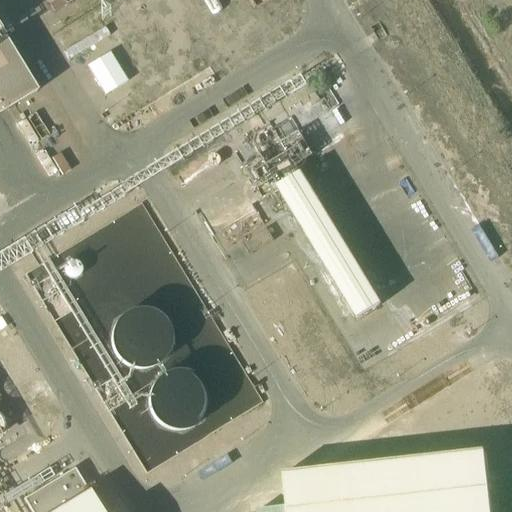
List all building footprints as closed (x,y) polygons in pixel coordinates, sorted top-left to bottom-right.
[(62,0),(56,0),(49,5),(54,14),(66,6),(62,0)] [(0,113),(35,92),(3,39),(0,40),(0,113)] [(113,46),(89,61),(110,94),(134,79),(113,46)] [(372,302),(287,168),(304,158),(287,131),(231,166),(249,195),(265,185),(348,317),(372,302)] [(266,229),(243,244),(250,256),(274,241),(266,229)] [(173,336),(172,330),(170,325),(165,316),(159,311),(154,309),(148,307),(143,307),(138,308),(132,310),(127,313),(123,317),(120,321),(117,326),(116,331),(115,336),(116,342),(118,348),(120,351),(124,356),(128,360),(133,362),(138,364),(142,364),(148,364),(154,363),(160,360),(164,356),(168,352),(171,347),(172,341),(173,336)] [(214,401),(214,395),(212,389),(209,384),(206,380),(202,377),(196,374),(190,372),(185,372),(180,373),(174,374),(170,377),(165,380),(162,385),(159,390),(158,395),(157,402),(158,406),(160,413),(163,418),(167,422),(170,425),(176,428),(180,429),(186,429),(192,429),(197,427),(203,424),(207,420),(210,416),(212,411),(214,407),(214,401)] [(490,511),(484,452),(284,474),(287,511),(490,511)] [(97,511),(72,471),(22,502),(28,511),(97,511)]
